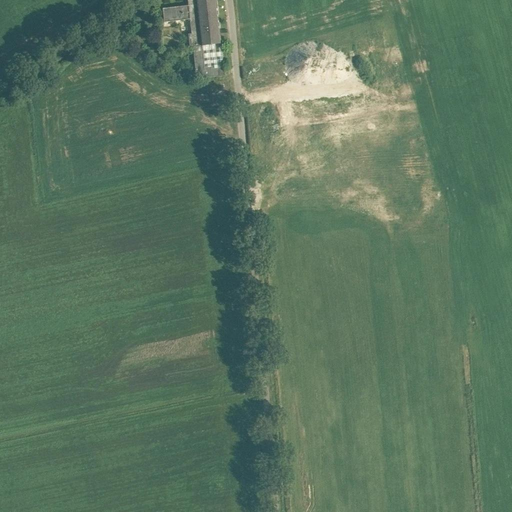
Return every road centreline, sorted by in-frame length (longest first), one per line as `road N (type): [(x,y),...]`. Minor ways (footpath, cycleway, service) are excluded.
road 1 (unclassified): [(277,511),(229,0)]
road 2 (track): [(247,194),(268,200),(511,177)]
